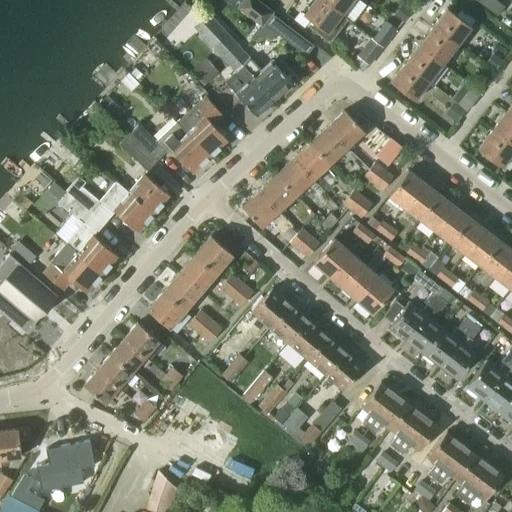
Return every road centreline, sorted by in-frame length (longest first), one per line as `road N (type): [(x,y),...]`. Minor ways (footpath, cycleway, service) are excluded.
road 1 (residential): [(511,456),(388,364),(211,200)]
road 2 (residential): [(211,200),(339,83),(511,209)]
road 3 (residential): [(44,389),(188,216),(211,200)]
